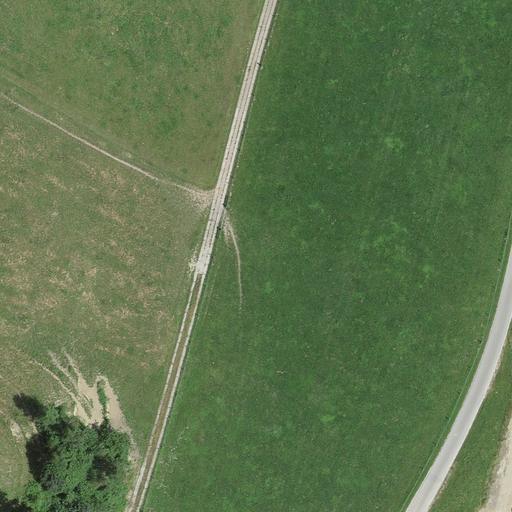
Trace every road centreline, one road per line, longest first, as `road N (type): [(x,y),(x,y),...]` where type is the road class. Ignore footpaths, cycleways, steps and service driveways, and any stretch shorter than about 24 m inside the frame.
road 1 (track): [(133,511),(273,0)]
road 2 (residential): [(511,282),(474,398),(414,511)]
